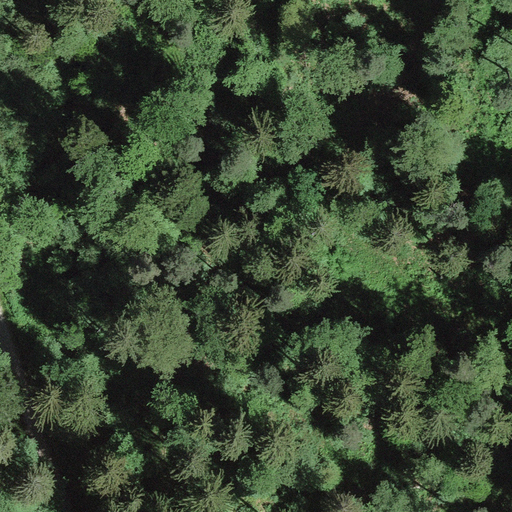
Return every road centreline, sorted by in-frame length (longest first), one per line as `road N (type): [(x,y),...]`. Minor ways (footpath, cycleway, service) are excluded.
road 1 (track): [(511,342),(469,325),(388,261),(126,0)]
road 2 (track): [(68,511),(0,321)]
